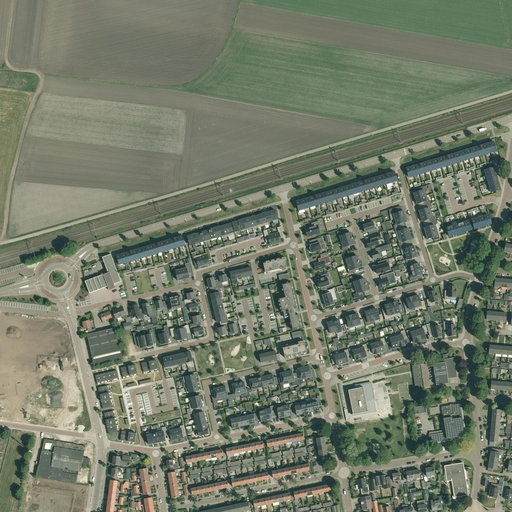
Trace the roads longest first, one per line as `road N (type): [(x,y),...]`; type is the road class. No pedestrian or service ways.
road 1 (track): [(2,243),(16,159),(42,79),(7,63),(12,0)]
road 2 (secondary): [(66,268),(92,247),(280,188)]
road 3 (residential): [(163,511),(343,474)]
road 4 (residential): [(320,355),(204,382),(217,439)]
road 5 (residential): [(324,377),(466,342)]
road 6 (residential): [(343,474),(477,452)]
road 7 (residential): [(199,283),(212,339),(139,357)]
road 8 (tertiary): [(99,437),(70,313)]
